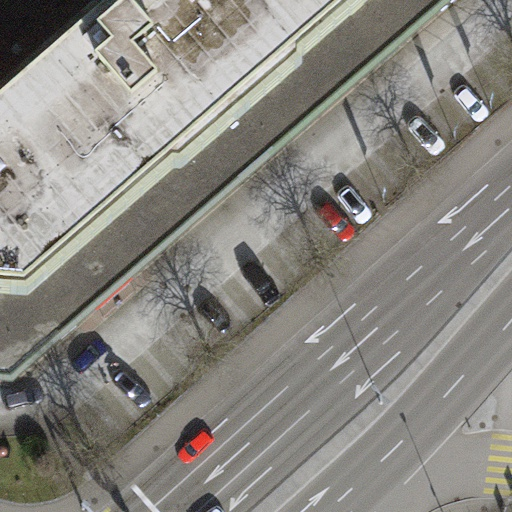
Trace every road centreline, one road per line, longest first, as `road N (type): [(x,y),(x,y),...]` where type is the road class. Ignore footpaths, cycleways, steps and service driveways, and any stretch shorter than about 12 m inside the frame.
road 1 (tertiary): [(511,197),(168,511)]
road 2 (tertiary): [(320,511),(429,415),(511,323)]
